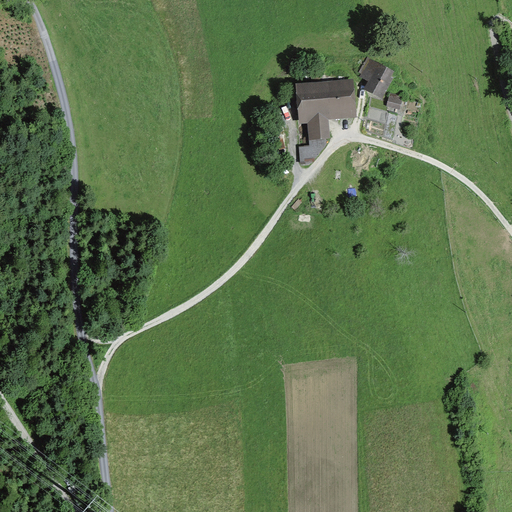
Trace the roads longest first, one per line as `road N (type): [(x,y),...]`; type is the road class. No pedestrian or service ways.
road 1 (unclassified): [(27,0),(54,63),(74,161),(74,288),(112,511)]
road 2 (track): [(75,511),(0,395)]
